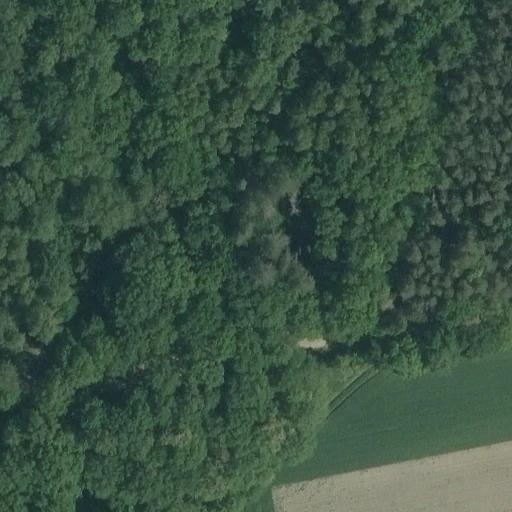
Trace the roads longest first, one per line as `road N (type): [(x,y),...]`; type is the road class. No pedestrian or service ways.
road 1 (tertiary): [(511,293),(0,398)]
road 2 (track): [(24,394),(69,328),(143,179),(139,107),(111,0)]
